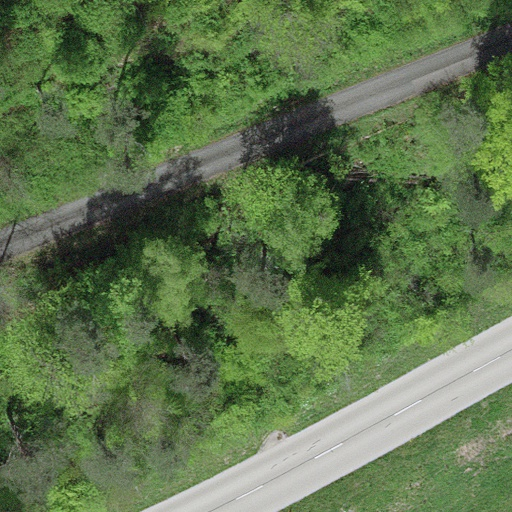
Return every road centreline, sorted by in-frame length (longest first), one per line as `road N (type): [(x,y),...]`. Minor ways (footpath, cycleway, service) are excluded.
road 1 (unclassified): [(511,34),(0,244)]
road 2 (secondary): [(511,349),(206,511)]
